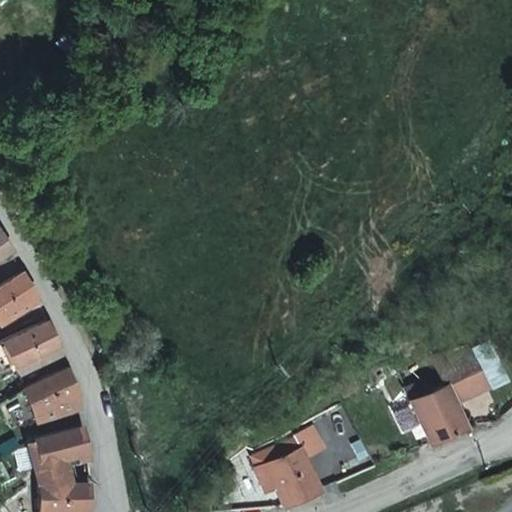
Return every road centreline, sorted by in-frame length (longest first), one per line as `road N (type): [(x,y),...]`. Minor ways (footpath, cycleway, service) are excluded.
road 1 (residential): [(109,511),(102,416),(60,287),(0,192)]
road 2 (unclassified): [(333,511),(511,435)]
